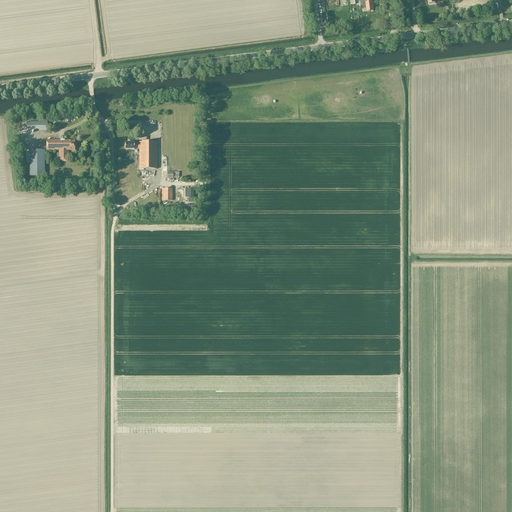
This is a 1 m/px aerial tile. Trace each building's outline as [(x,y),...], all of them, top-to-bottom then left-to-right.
[(345,0),(346,0),(348,0),(361,0),(363,9),(366,8),(367,12),(373,11),(372,2),(371,2),(370,0),(345,0)] [(47,122),(27,122),(27,131),(47,131),(47,126),(49,126),(49,122),(47,122)] [(74,150),(74,140),(46,140),(46,150),(59,150),(59,162),(68,162),(68,150),(74,150)] [(125,143),(125,149),(134,149),(134,148),(139,148),(139,169),(157,169),(156,142),(139,142),(139,144),(134,144),(134,143),(125,143)] [(44,150),(29,150),(29,176),(44,176),(44,150)] [(171,189),(161,189),(162,201),(172,201),(171,189)]
